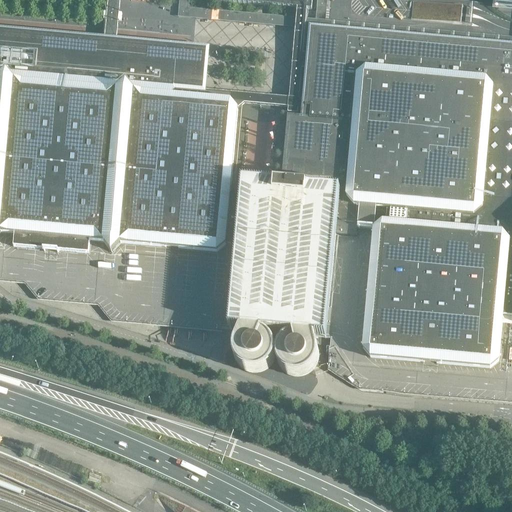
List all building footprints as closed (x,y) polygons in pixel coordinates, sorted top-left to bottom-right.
[(314,340),(312,338),(311,338),(318,338),(318,337),(323,337),(323,339),(328,340),(328,339),(331,339),(330,351),(328,371),(359,391),(511,404),(511,37),(326,21),(327,0),(317,0),(316,20),(307,19),(306,29),(303,55),(302,65),(302,70),(313,71),(311,102),(310,111),(309,120),(298,119),(288,118),(287,138),(284,138),(281,137),(279,154),(282,155),(285,155),(283,177),(300,179),(300,183),(340,187),(339,192),(308,190),(257,185),(243,184),(242,195),(238,248),(236,270),(228,269),(224,314),(220,314),(226,247),(231,194),(234,194),(242,105),(231,104),(174,98),(174,94),(175,89),(207,92),(211,49),(117,41),(117,48),(104,47),(105,39),(0,29),(0,282),(25,285),(38,302),(98,307),(112,323),(222,333),(222,330),(230,330),(245,332),(236,358),(237,361),(239,364),(241,366),(243,368),(246,370),(249,371),(252,372),(255,372),(258,372),(261,371),(264,370),(267,369),(269,367),(271,364),(273,362),(274,359),(275,356),(275,353),(275,350),(274,346),(273,344),(271,341),(269,339),(267,336),(264,335),(262,334),(259,333),(263,333),(264,332),(292,335),(292,336),(293,336),(291,337),(288,339),(285,341),(283,343),(281,346),(279,349),(278,353),(278,356),(278,360),(278,363),(280,367),(281,370),(283,373),(286,375),(289,377),(292,379),(296,379),(299,380),(303,380),(306,379),(309,378),(313,376),(315,374),(318,372),(320,369),(321,365),(322,362),(323,359),(323,355),(322,352),(321,348),(319,345),(317,342),(314,340)] [(104,47),(117,48),(117,41),(119,24),(122,24),(123,16),(119,16),(120,13),(120,0),(108,0),(108,12),(107,15),(105,14),(104,23),(107,23),(105,39),(104,47)] [(199,0),(298,9),(307,10),(312,10),(312,0),(199,0)] [(511,0),(494,0),(494,9),(511,10),(511,0)] [(462,6),(413,2),(411,20),(461,24),(461,20),(462,11),(462,6)]
